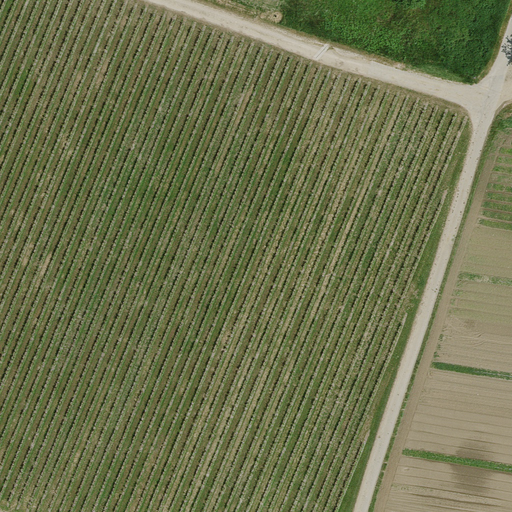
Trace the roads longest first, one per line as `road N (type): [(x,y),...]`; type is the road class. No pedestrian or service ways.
road 1 (track): [(511,37),(361,511)]
road 2 (track): [(168,0),(461,94),(511,91)]
